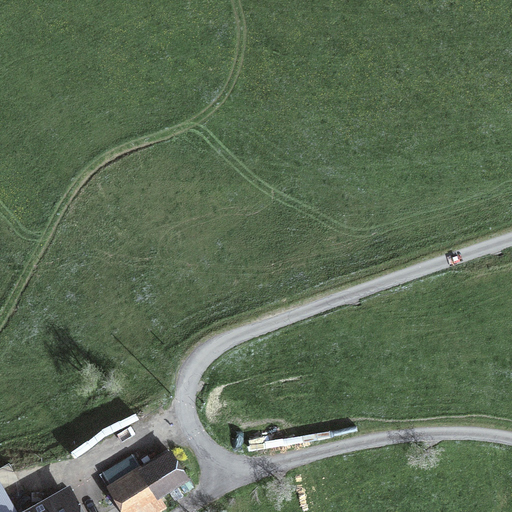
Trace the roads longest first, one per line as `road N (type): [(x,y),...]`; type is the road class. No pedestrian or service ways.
road 1 (residential): [(511,438),(401,433),(225,466),(195,445),(186,398),(204,355),(230,336),(511,239)]
road 2 (track): [(232,0),(238,43),(226,90),(184,124),(108,153),(87,171),(0,322)]
